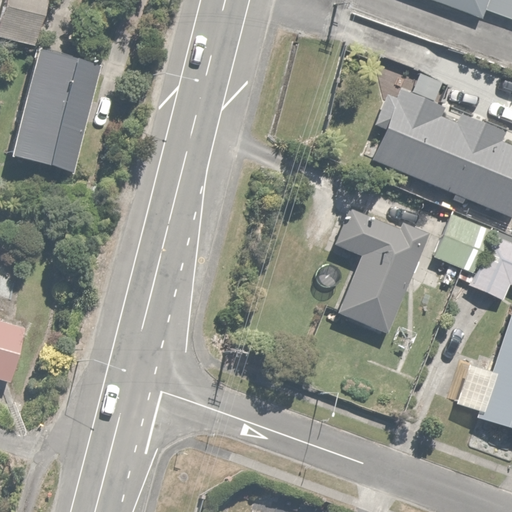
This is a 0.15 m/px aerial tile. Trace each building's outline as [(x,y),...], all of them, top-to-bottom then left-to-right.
[(44,0),(3,0),(0,16),(0,41),(33,49),(44,0)] [(511,0),(438,0),(481,16),(484,7),(511,17),(511,0)] [(6,160),(42,170),(69,178),(99,71),(36,53),(6,160)] [(446,108),(396,89),(392,98),(386,96),(374,127),(381,130),(367,164),(511,219),(511,147),(498,142),(503,129),(459,112),(454,124),(441,119),(446,108)] [(389,335),(424,233),(399,224),(398,228),(348,211),(336,247),(355,253),(334,316),(389,335)] [(468,274),(483,229),(447,217),(432,263),(468,274)] [(511,242),(493,234),(468,288),(499,302),(508,283),(511,284),(511,242)] [(511,304),(489,375),(465,367),(452,407),(476,415),(474,422),(511,434),(511,304)] [(26,326),(0,319),(0,382),(12,385),(26,326)]
